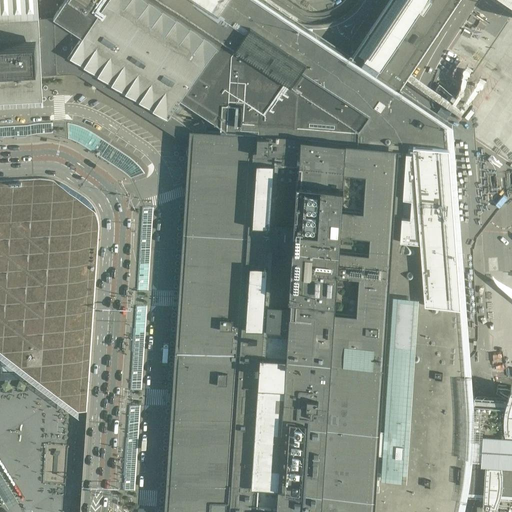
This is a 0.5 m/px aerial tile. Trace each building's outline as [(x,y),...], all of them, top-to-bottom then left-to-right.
[(453,492),(464,493),(468,451),(471,430),(471,424),(470,412),(469,395),(461,232),(449,119),(420,99),(401,85),(385,75),(378,86),(375,91),(348,72),(344,77),(350,58),(323,40),(282,9),(268,0),(0,0),(0,74),(44,73),(81,72),(186,142),(205,161),(204,183),(203,189),(199,270),(198,288),(191,288),(185,366),(192,367),(192,374),(190,399),(184,497),(184,505),(161,504),(160,511),(386,511),(389,489),(453,492)] [(378,86),(385,75),(401,85),(457,0),(388,0),(350,58),(346,65),(340,74),(344,77),(348,72),(375,91),(378,86)] [(0,336),(6,340),(10,344),(4,351),(0,356),(0,361),(3,364),(3,370),(10,371),(17,370),(24,369),(30,368),(37,365),(44,371),(46,372),(60,383),(58,386),(56,387),(55,389),(56,392),(58,393),(61,394),(62,393),(63,391),(63,389),(65,387),(79,398),(81,399),(90,399),(89,416),(88,431),(87,455),(84,491),(84,498),(82,498),(81,497),(80,497),(79,497),(78,497),(76,498),(75,500),(75,501),(76,503),(77,504),(79,504),(80,504),(81,503),(83,503),(83,507),(82,511),(160,511),(161,504),(184,505),(184,497),(190,399),(192,374),(192,367),(185,366),(191,288),(198,288),(199,270),(203,189),(204,183),(205,161),(186,142),(81,72),(44,73),(44,83),(0,84),(0,336)] [(493,372),(505,371),(504,354),(491,356),(493,372)] [(470,412),(471,424),(471,430),(468,452),(464,490),(472,491),(489,492),(488,501),(501,505),(502,502),(503,499),(505,493),(511,493),(511,382),(509,388),(507,391),(505,398),(469,395),(470,412)] [(19,502),(0,471),(0,495),(8,509),(19,502)] [(459,511),(464,493),(453,492),(389,489),(386,511),(459,511)]
